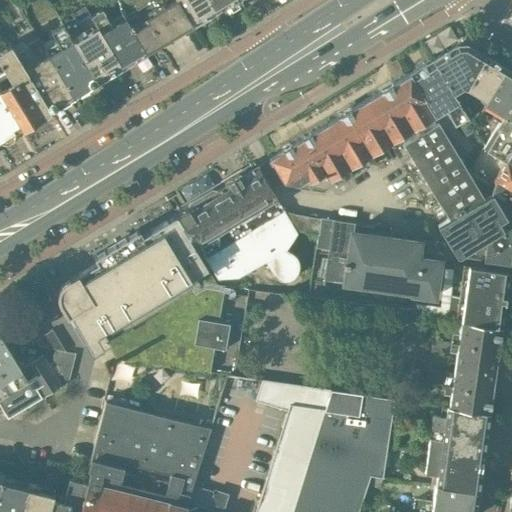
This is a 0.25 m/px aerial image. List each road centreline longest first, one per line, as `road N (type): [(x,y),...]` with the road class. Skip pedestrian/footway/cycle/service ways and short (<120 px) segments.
road 1 (residential): [(0,282),(254,129),(265,78)]
road 2 (primary): [(0,236),(265,78)]
road 3 (residential): [(265,78),(215,60),(0,190)]
road 4 (primary): [(265,78),(389,0)]
